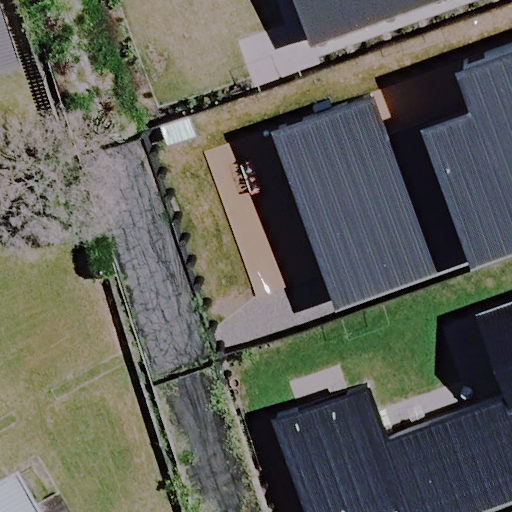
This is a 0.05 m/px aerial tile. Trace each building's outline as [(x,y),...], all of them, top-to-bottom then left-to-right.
[(0,0),(0,63),(48,47),(32,0),(0,0)] [(324,0),(336,30),(418,0),(324,0)] [(381,86),(285,120),(350,299),(511,240),(511,39),(484,49),(498,88),(395,125),(381,86)] [(448,511),(511,489),(511,296),(489,305),(511,367),(511,387),(385,433),(367,385),(260,423),(292,511),(363,511),(394,501),(398,511),(448,511)] [(0,511),(64,511),(37,462),(0,481),(0,511)]
